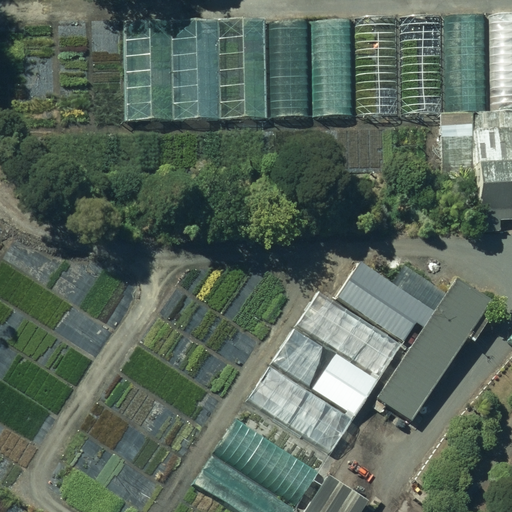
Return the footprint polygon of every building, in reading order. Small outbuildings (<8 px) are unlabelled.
[(443,16),(444,111),(486,110),(484,15),(443,16)] [(511,15),(487,16),(488,112),(511,111),(511,15)] [(398,17),(400,115),(441,114),(439,16),(398,17)] [(356,18),(357,118),(396,117),(395,17),(356,18)] [(123,23),(125,123),(266,120),(264,20),(123,23)] [(312,21),(314,118),(353,117),(352,20),(312,21)] [(270,21),(270,119),(307,119),(307,21),(270,21)] [(511,113),(474,114),(477,233),(500,232),(500,221),(511,220),(511,113)] [(440,117),(441,180),(472,179),(471,117),(440,117)] [(377,399),(410,421),(489,303),(455,281),(434,312),(360,262),(336,298),(404,343),(417,325),(422,329),(377,399)] [(332,454),(402,347),(319,292),(295,328),(369,374),(368,377),(293,331),(272,365),(347,412),(344,415),(268,368),(247,401),(332,454)] [(209,454),(294,509),(317,475),(231,419),(209,454)] [(193,485),(235,511),(292,511),(293,511),(210,458),(193,485)] [(303,511),(361,511),(368,502),(328,475),(303,511)]
